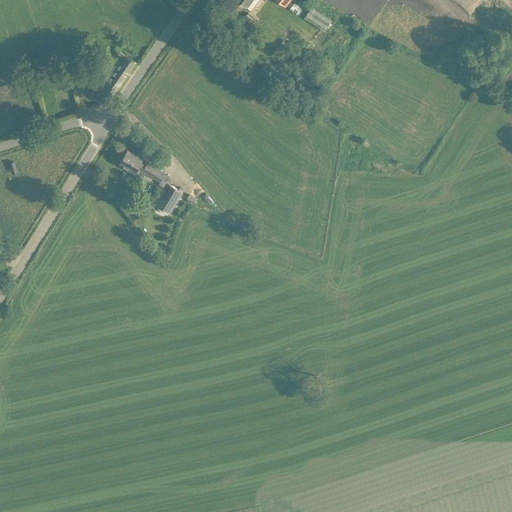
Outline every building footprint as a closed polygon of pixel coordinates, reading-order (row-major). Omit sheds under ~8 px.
[(235,0),(240,3),(246,8),(252,0),(235,0)] [(293,3),(289,10),(298,15),(302,9),(293,3)] [(311,6),(304,17),(324,30),(332,19),(311,6)] [(241,20),(253,30),(258,23),(246,13),(241,20)] [(283,39),(280,44),(286,49),(290,44),(283,39)] [(32,60),(34,67),(59,61),(57,53),(32,60)] [(99,87),(98,88),(93,96),(103,103),(111,91),(114,92),(136,61),(125,54),(101,88),(99,87)] [(61,66),(36,72),(38,82),(63,75),(61,66)] [(127,149),(120,162),(128,167),(135,172),(138,167),(143,170),(142,171),(160,182),(165,172),(147,161),(145,165),(140,162),(142,159),(136,155),(127,149)] [(165,186),(155,203),(170,211),(182,191),(167,182),(165,186)] [(134,210),(141,213),(145,206),(138,202),(134,210)]
